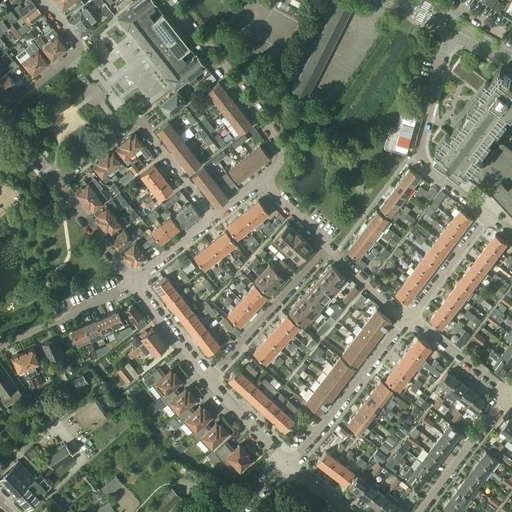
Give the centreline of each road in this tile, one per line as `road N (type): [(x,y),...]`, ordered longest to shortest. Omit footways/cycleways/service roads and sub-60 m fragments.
road 1 (residential): [(260,180),(276,166),(280,147),(172,0)]
road 2 (residential): [(211,217),(136,120),(54,177)]
road 3 (residential): [(483,216),(420,163),(452,29)]
road 4 (residential): [(406,317),(286,465)]
road 5 (residential): [(208,380),(328,247)]
road 6 (residential): [(0,112),(77,49),(44,0)]
road 7 (residential): [(418,511),(508,393)]
road 8 (residential): [(131,280),(54,177)]
road 9 (residential): [(406,317),(508,393)]
road 10 (residential): [(406,317),(483,216)]
road 11 (residential): [(208,380),(131,280)]
